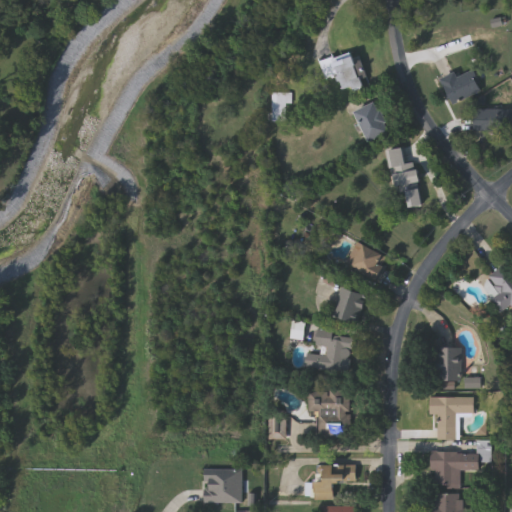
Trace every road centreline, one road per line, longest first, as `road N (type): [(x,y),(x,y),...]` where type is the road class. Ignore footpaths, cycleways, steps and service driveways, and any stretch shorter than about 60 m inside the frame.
road 1 (residential): [(393,511),(399,345),(410,311),(428,276),(511,181)]
road 2 (residential): [(393,0),(399,66),(414,107),(511,219)]
